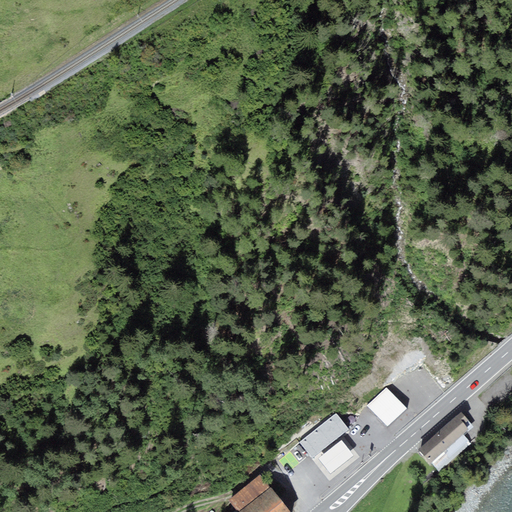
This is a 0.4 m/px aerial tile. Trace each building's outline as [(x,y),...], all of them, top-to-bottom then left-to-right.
[(407,408),(387,387),(367,406),(387,427),(407,408)] [(461,412),(419,449),(437,470),(470,441),(463,434),(473,425),(466,417),(461,412)] [(336,413),(299,441),(312,458),(330,444),(341,435),(349,429),(336,413)] [(359,457),(341,435),(312,458),(330,480),(359,457)] [(290,511),(260,474),(228,499),(237,511),(235,511),(290,511)]
